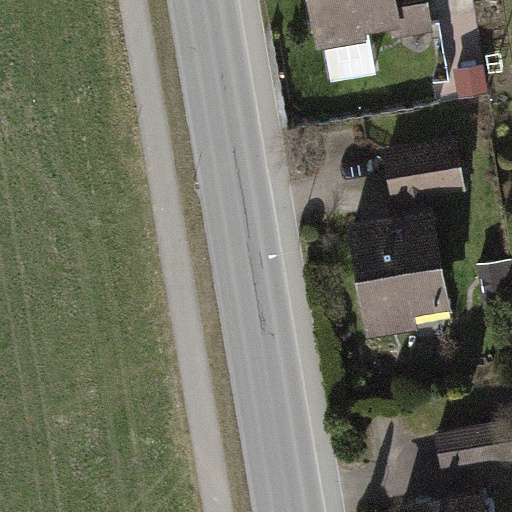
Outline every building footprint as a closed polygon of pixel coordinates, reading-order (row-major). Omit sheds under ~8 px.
[(308,0),(319,79),(376,71),(369,24),(395,21),(399,50),(440,44),(433,0),(308,0)] [(458,135),(386,145),(390,173),(394,198),(465,189),(458,135)] [(435,202),(347,215),(364,330),(453,317),(435,202)] [(511,416),(440,430),(444,452),(447,468),(511,456),(511,416)] [(489,511),(486,484),(397,494),(398,511),(489,511)]
